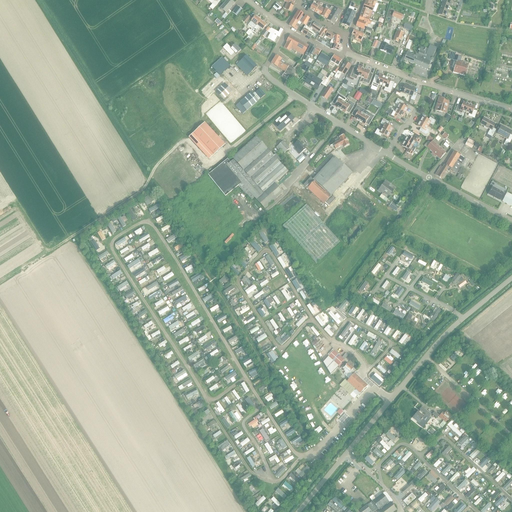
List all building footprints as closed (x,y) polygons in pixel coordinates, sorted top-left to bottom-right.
[(225,14),(227,16),(231,12),(229,10),(234,3),(230,0),(227,0),(220,8),(226,13),(225,14)] [(365,0),(363,8),(372,12),(375,4),(376,1),(372,0),(365,0)] [(319,5),(320,3),(318,2),(317,4),(318,5),(317,5),(313,3),(310,9),(315,12),(319,5)] [(284,9),(291,12),(293,6),(286,3),(284,9)] [(320,15),(324,9),(321,7),(323,4),(320,3),(319,5),(315,12),(320,15)] [(448,12),(450,6),(442,3),(440,9),(448,12)] [(232,13),(237,16),(242,10),(237,6),(232,13)] [(345,15),(353,18),(355,12),(357,9),(349,6),(348,9),(345,15)] [(327,19),(334,8),(331,7),(329,10),(329,9),(328,11),(324,9),(320,15),(327,19)] [(334,8),(327,19),(327,20),(334,24),(341,12),(334,8)] [(370,19),(372,12),(363,8),(360,15),(367,18),(369,19),(370,19)] [(446,17),(448,12),(440,9),(438,15),(446,17)] [(289,25),(296,30),(298,27),(296,26),(303,14),(298,11),(289,25)] [(243,21),(246,23),(251,18),(247,15),(243,21)] [(305,26),(309,19),(304,15),(303,17),(302,16),(297,23),(300,25),(301,23),(305,26)] [(349,27),(353,18),(345,15),(342,24),(349,27)] [(368,21),(369,19),(367,18),(360,15),(359,20),(373,25),(374,23),(368,21)] [(248,37),(261,21),(255,16),(248,25),(252,28),(250,30),(249,29),(246,33),(248,36),(247,37),(248,37)] [(310,28),(311,27),(315,22),(310,19),(307,23),(308,23),(306,26),(305,28),(304,30),(302,33),(306,35),(308,33),(310,28)] [(371,25),(359,20),(358,20),(358,21),(356,26),(361,28),(360,30),(363,31),(365,25),(370,27),(371,25)] [(261,21),(248,37),(250,39),(254,35),(252,33),(253,32),(255,34),(260,28),(263,30),(266,25),(261,21)] [(321,31),(322,28),(315,22),(311,27),(314,30),(313,32),(315,33),(316,31),(319,33),(321,31)] [(271,29),(270,29),(268,27),(261,36),(264,38),(268,32),(270,33),(268,39),(274,42),(277,36),(279,37),(283,30),(280,29),(278,32),(272,29),(271,29)] [(325,35),(327,31),(322,28),(321,31),(319,33),(318,36),(315,40),(318,42),(319,39),(321,40),(324,34),(325,35)] [(355,39),(361,42),(364,34),(354,30),(351,38),(355,40),(355,39)] [(332,40),(335,35),(327,31),(325,35),(325,36),(324,38),(325,39),(326,37),(329,38),(332,40)] [(394,38),(401,40),(403,33),(397,31),(394,38)] [(291,48),(303,55),(308,46),(290,35),(286,42),(287,42),(284,48),(289,51),(291,48)] [(332,40),(330,43),(333,43),(331,49),(338,51),(340,45),(338,45),(339,36),(335,35),(332,40)] [(380,50),(386,52),(389,45),(388,45),(389,41),(385,39),(380,50)] [(236,54),(241,50),(235,44),(230,48),(229,47),(226,50),(228,53),(231,50),(232,50),(230,52),(232,54),(234,52),(236,54)] [(312,55),(312,54),(316,48),(311,45),(303,60),(307,62),(311,55),(312,55)] [(423,47),(415,65),(427,70),(432,60),(433,61),(434,58),(433,57),(437,48),(430,45),(428,49),(426,48),(426,49),(423,47)] [(415,65),(423,47),(421,47),(419,51),(420,52),(419,54),(416,53),(415,56),(407,52),(404,60),(415,65)] [(316,48),(312,54),(315,56),(313,59),(316,60),(321,51),(316,48)] [(456,53),(455,54),(450,52),(448,59),(453,60),(453,61),(456,61),(453,73),(465,76),(468,64),(460,62),(461,57),(462,55),(456,53)] [(331,59),(321,53),(315,62),(318,64),(320,62),(326,66),(331,59)] [(236,65),(247,76),(257,66),(246,55),(236,65)] [(331,61),(338,66),(342,60),(334,55),(331,61)] [(289,74),(293,68),(281,60),(281,59),(276,56),(271,63),(277,67),(285,72),(284,74),(284,73),(282,77),(290,82),(293,77),(289,74)] [(212,67),(220,75),(230,66),(222,57),(212,67)] [(339,72),(345,75),(351,65),(345,61),(339,72)] [(361,77),(364,69),(358,67),(358,69),(354,67),(350,77),(356,80),(357,76),(361,77)] [(364,69),(361,77),(364,79),(363,82),(369,84),(373,74),(369,73),(370,71),(364,69)] [(324,76),(321,81),(310,74),(305,82),(312,86),(311,87),(317,90),(320,84),(326,88),(332,78),(329,76),(328,78),(324,76)] [(382,86),(385,78),(379,75),(379,77),(375,76),(371,86),(377,88),(379,84),(382,86)] [(385,78),(382,86),(385,87),(384,91),(390,93),(394,83),(390,82),(391,80),(385,78)] [(216,92),(223,100),(232,91),(224,83),(216,92)] [(411,99),(414,101),(417,94),(413,92),(415,89),(404,85),(401,92),(412,96),(411,99)] [(328,86),(321,97),(326,100),(333,90),(328,86)] [(260,99),(265,95),(260,88),(255,93),(253,91),(235,106),(242,114),(260,99)] [(340,110),(344,102),(341,100),(343,97),(338,94),(332,103),(335,105),(334,106),(340,110)] [(435,110),(445,113),(449,102),(444,100),(444,99),(439,97),(435,110)] [(397,108),(405,113),(408,108),(402,105),(403,102),(398,99),(395,103),(398,105),(397,108)] [(344,102),(340,110),(345,113),(346,111),(349,113),(355,104),(349,101),(347,104),(344,102)] [(466,112),(469,104),(463,102),(461,106),(458,105),(456,111),(462,113),(462,111),(466,112)] [(469,104),(466,112),(469,114),(468,116),(474,118),(477,112),(473,110),(475,106),(469,104)] [(359,122),(364,114),(361,112),(363,109),(357,106),(352,115),(355,117),(354,118),(359,122)] [(402,118),(405,113),(397,108),(395,111),(392,109),(389,114),(395,117),(396,114),(402,118)] [(364,114),(359,122),(364,125),(365,123),(368,125),(374,116),(369,113),(367,116),(364,114)] [(275,125),(280,131),(289,123),(283,117),(275,125)] [(420,121),(428,126),(429,124),(433,125),(435,121),(430,117),(428,120),(422,117),(420,121)] [(492,137),(496,130),(493,128),(495,124),(484,118),(480,124),(484,126),(483,128),(487,129),(488,128),(490,129),(487,134),(492,137)] [(382,128),(390,133),(393,128),(387,125),(389,122),(383,119),(380,124),(384,126),(382,128)] [(426,129),(428,126),(420,121),(417,126),(423,130),(421,132),(427,136),(430,131),(426,129)] [(188,137),(209,159),(225,144),(204,122),(193,133),(188,137)] [(506,128),(506,129),(501,126),(497,134),(506,139),(504,144),(508,146),(511,138),(511,135),(510,135),(511,131),(506,128)] [(387,138),(390,133),(382,128),(380,131),(377,129),(374,134),(380,137),(382,134),(387,138)] [(346,138),(345,138),(343,135),(339,138),(340,140),(330,146),(331,148),(333,147),(335,149),(343,145),(344,147),(348,144),(347,141),(347,140),(346,138)] [(404,141),(412,146),(414,143),(417,145),(420,140),(414,137),(413,140),(407,136),(404,141)] [(275,154),(273,156),(256,137),(232,158),(234,160),(230,163),(227,159),(208,175),(225,196),(238,186),(239,187),(240,185),(242,187),(241,188),(246,194),(247,193),(252,199),(255,197),(264,208),(283,192),(275,183),(287,171),(285,169),(288,167),(284,163),(282,165),(280,164),(283,162),(275,154)] [(281,150),(284,153),(289,149),(282,141),(276,147),(279,151),(281,150)] [(295,150),(299,155),(305,149),(298,141),(293,145),(296,149),(295,150)] [(411,149),(412,146),(404,141),(401,146),(407,149),(406,152),(411,155),(414,150),(411,149)] [(427,147),(440,159),(445,153),(432,141),(427,147)] [(445,166),(453,171),(456,173),(465,159),(454,152),(445,166)] [(336,199),(332,195),(352,173),(334,156),(313,179),(310,177),(303,185),(324,204),(325,203),(329,206),(336,199)] [(453,171),(445,166),(444,165),(442,168),(440,167),(435,175),(441,179),(447,171),(449,172),(450,170),(452,172),(453,171)] [(384,192),(389,195),(393,190),(388,186),(389,185),(385,182),(379,190),(383,193),(384,192)] [(492,187),(488,194),(499,200),(503,193),(492,187)] [(502,202),(511,207),(511,195),(507,193),(502,202)] [(147,205),(154,201),(150,195),(143,199),(147,205)] [(135,205),(137,209),(135,210),(138,215),(145,210),(140,202),(135,205)] [(150,212),(162,206),(160,203),(149,209),(150,212)] [(389,206),(396,212),(399,208),(392,203),(389,206)] [(282,226),(316,263),(340,242),(306,205),(282,226)] [(128,212),(133,221),(136,219),(131,210),(128,212)] [(242,229),(249,220),(246,218),(239,227),(242,229)] [(162,232),(170,227),(171,226),(170,223),(168,224),(169,224),(160,229),(162,232)] [(134,230),(136,233),(144,228),(142,225),(134,230)] [(118,246),(126,241),(124,237),(116,243),(118,246)] [(91,242),(96,250),(100,249),(94,240),(91,242)] [(269,247),(276,257),(279,255),(275,249),(277,248),(274,244),(273,245),(272,245),(269,247)] [(392,245),(384,256),(388,258),(392,252),(394,253),(395,251),(394,250),(395,248),(392,245)] [(242,251),(249,259),(251,257),(247,252),(249,250),(247,247),(242,251)] [(277,259),(283,268),(286,266),(282,260),(283,259),(282,257),(280,257),(277,259)] [(114,260),(105,266),(106,269),(110,266),(111,268),(115,266),(113,264),(115,263),(114,260)] [(230,269),(237,276),(239,273),(232,266),(230,269)] [(372,273),(380,278),(381,276),(375,272),(376,271),(374,270),(372,273)] [(407,271),(401,279),(403,281),(409,272),(407,271)] [(193,282),(202,276),(200,273),(191,279),(193,282)] [(461,276),(457,273),(450,281),(455,285),(456,285),(459,288),(467,283),(464,279),(464,280),(461,276)] [(225,276),(219,282),(221,284),(227,278),(225,276)] [(251,283),(245,276),(243,278),(247,283),(246,284),(247,285),(248,284),(249,285),(251,283)] [(121,290),(130,286),(128,283),(130,282),(128,278),(118,283),(121,290)] [(421,282),(431,287),(433,283),(423,278),(421,282)] [(176,281),(167,286),(169,289),(178,283),(176,281)] [(362,292),(368,283),(365,281),(359,290),(362,292)] [(232,286),(223,291),(225,294),(227,293),(227,294),(229,293),(228,292),(234,288),(232,286)] [(181,287),(171,293),(173,296),(178,293),(179,294),(180,293),(179,292),(183,290),(181,287)] [(398,297),(404,289),(402,288),(396,296),(398,297)] [(281,291),(287,301),(290,298),(287,294),(288,293),(286,291),(285,292),(284,289),(281,291)] [(178,302),(190,296),(189,293),(177,298),(178,302)] [(321,306),(319,301),(317,302),(315,297),(312,299),(316,308),(321,306)] [(345,300),(338,308),(341,311),(348,302),(345,300)] [(139,301),(130,306),(131,309),(141,303),(139,301)] [(381,306),(390,312),(392,309),(386,305),(387,304),(385,304),(383,303),(381,306)] [(307,306),(312,315),(315,313),(312,307),(313,306),(311,304),(310,304),(309,304),(307,306)] [(362,309),(356,318),(358,320),(362,315),(364,317),(366,313),(364,311),(365,311),(362,309)] [(434,322),(441,311),(439,309),(435,314),(434,314),(433,315),(434,316),(431,320),(434,322)] [(140,318),(147,313),(145,310),(138,315),(140,318)] [(331,313),(337,319),(340,316),(333,311),(331,313)] [(218,323),(227,317),(225,314),(216,319),(218,323)] [(315,318),(321,327),(324,324),(322,321),(324,320),(319,314),(315,318)] [(370,315),(365,323),(368,325),(371,321),(372,322),(374,319),(372,318),(373,317),(370,315)] [(405,320),(414,326),(416,322),(407,317),(405,320)] [(273,326),(278,323),(275,318),(270,321),(273,326)] [(388,332),(392,324),(389,322),(384,330),(388,332)] [(323,328),(330,336),(332,334),(328,329),(330,328),(328,326),(326,327),(325,326),(323,328)] [(183,329),(173,335),(175,338),(180,335),(180,336),(182,335),(181,334),(185,332),(183,329)] [(398,329),(392,337),(394,339),(398,334),(399,335),(401,332),(400,331),(398,329)] [(272,333),(278,342),(281,341),(278,337),(280,335),(278,333),(276,334),(275,331),(272,333)] [(407,332),(399,342),(401,344),(405,340),(407,342),(410,338),(409,338),(411,337),(409,335),(409,334),(407,332)] [(258,343),(267,337),(265,334),(256,339),(258,343)] [(354,335),(348,344),(351,346),(355,340),(356,341),(358,338),(356,337),(357,337),(354,335)] [(320,352),(329,344),(327,341),(318,348),(320,352)] [(262,353),(270,348),(269,345),(268,346),(267,344),(261,348),(262,350),(260,351),(262,353)] [(453,358),(458,352),(460,349),(461,350),(462,349),(460,347),(451,356),(453,358)] [(327,356),(338,366),(344,359),(332,349),(327,355),(328,355),(327,356)] [(389,352),(398,359),(400,356),(396,353),(397,352),(395,351),(394,352),(391,349),(389,352)] [(267,355),(272,363),(275,361),(271,355),(273,354),(271,352),(267,355)] [(203,359),(193,366),(195,368),(201,364),(202,366),(204,364),(203,363),(205,362),(203,359)] [(347,363),(347,364),(345,362),(341,367),(344,370),(343,371),(345,372),(344,374),(349,378),(346,381),(355,389),(353,392),(357,396),(360,394),(367,386),(353,373),(356,371),(347,363)] [(377,367),(384,374),(386,371),(379,365),(377,367)] [(176,379),(186,373),(184,370),(174,376),(176,379)] [(378,385),(385,377),(380,373),(378,376),(380,378),(375,383),(378,385)] [(180,390),(192,382),(190,380),(178,387),(180,390)] [(240,398),(234,390),(232,392),(230,394),(234,400),(237,399),(238,400),(240,398)] [(253,407),(247,399),(245,400),(251,408),(253,407)] [(236,406),(243,415),(245,413),(238,404),(236,406)] [(425,416),(427,418),(430,414),(421,407),(413,418),(419,423),(425,416)] [(229,411),(227,413),(234,422),(237,419),(232,412),(233,411),(231,408),(228,410),(229,411)] [(448,421),(452,416),(447,411),(445,413),(443,412),(442,413),(441,412),(439,414),(440,415),(439,417),(445,423),(447,421),(448,421)] [(220,419),(226,427),(228,425),(222,417),(220,419)] [(289,418),(279,425),(281,427),(291,421),(289,418)] [(214,420),(207,425),(209,427),(210,429),(213,427),(212,425),(215,423),(214,420)] [(452,430),(459,437),(462,434),(454,427),(452,430)] [(387,435),(394,442),(396,440),(391,435),(392,434),(390,432),(387,435)] [(463,446),(472,439),(467,434),(459,440),(463,446)] [(266,436),(259,441),(261,443),(262,442),(264,443),(266,442),(265,440),(267,438),(269,437),(267,435),(266,436)] [(380,443),(387,451),(389,449),(382,441),(380,443)] [(463,451),(471,443),(469,441),(461,449),(463,451)] [(441,454),(448,461),(451,458),(446,454),(451,448),(449,446),(441,454)] [(471,458),(478,451),(476,449),(469,456),(471,458)] [(382,456),(376,450),(374,452),(380,458),(382,456)] [(427,459),(434,452),(431,450),(425,456),(427,459)] [(405,451),(399,458),(401,460),(407,453),(405,451)] [(246,458),(252,467),(255,466),(249,456),(246,458)] [(365,458),(371,464),(373,462),(367,456),(365,458)] [(436,467),(444,459),(441,457),(434,465),(436,467)] [(411,458),(405,464),(407,466),(413,460),(411,458)] [(390,460),(383,467),(385,469),(392,462),(390,460)] [(239,461),(232,466),(234,469),(235,468),(236,470),(240,467),(239,465),(241,464),(239,461)] [(419,462),(411,471),(414,473),(421,465),(419,462)] [(449,465),(442,473),(444,475),(445,473),(446,474),(448,472),(447,471),(451,467),(449,465)] [(280,475),(286,469),(284,467),(278,473),(280,475)] [(468,477),(476,470),(473,467),(466,475),(468,477)] [(300,479),(308,470),(305,468),(297,476),(300,479)] [(401,468),(393,475),(396,478),(404,470),(401,468)] [(420,480),(427,472),(425,470),(417,477),(420,480)] [(497,481),(505,473),(503,471),(495,479),(497,481)] [(451,482),(459,474),(457,472),(449,480),(451,482)] [(249,473),(238,479),(240,482),(243,480),(244,482),(248,480),(247,478),(251,476),(249,473)] [(298,480),(291,474),(289,476),(296,482),(298,480)] [(437,481),(429,474),(426,477),(434,484),(437,481)] [(510,479),(503,487),(506,489),(509,485),(511,487),(511,485),(511,483),(511,482),(511,477),(510,479)] [(398,487),(405,481),(403,479),(401,481),(400,480),(398,482),(398,483),(396,485),(398,487)] [(414,479),(401,491),(404,495),(413,487),(415,485),(420,491),(418,493),(422,496),(427,491),(426,489),(424,491),(414,479)] [(465,480),(457,487),(460,490),(467,483),(465,480)] [(293,488),(286,483),(284,485),(285,486),(284,487),(282,489),(284,491),(286,489),(290,491),(290,490),(291,491),(293,488)] [(438,494),(446,486),(443,484),(436,492),(438,494)] [(371,495),(374,500),(383,492),(379,488),(371,495)] [(493,500),(499,493),(497,491),(490,497),(493,500)] [(391,502),(390,502),(383,493),(367,505),(360,511),(361,511),(371,511),(370,509),(371,508),(373,510),(377,507),(379,510),(378,511),(392,511),(396,509),(391,502)] [(335,501),(340,506),(343,504),(335,496),(329,502),(332,504),(335,501)] [(496,507),(505,499),(502,496),(494,504),(496,507)] [(271,500),(278,507),(280,504),(273,497),(271,500)] [(431,511),(440,502),(436,499),(428,509),(431,511)] [(451,509),(457,502),(455,500),(449,506),(451,509)] [(482,511),(484,511),(492,505),(489,502),(481,511),(482,511)] [(419,503),(416,507),(421,511),(422,511),(425,508),(419,503)]
